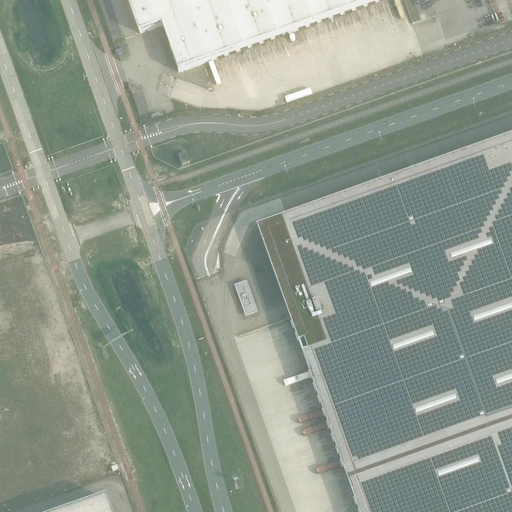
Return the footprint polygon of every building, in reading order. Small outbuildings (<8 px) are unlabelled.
[(383,0),(127,0),(140,34),(163,26),(171,48),(179,73),(383,0)] [(511,511),(511,137),(258,228),(359,511),(511,511)] [(181,166),(189,163),(186,153),(178,156),(181,166)] [(247,282),(235,286),(246,318),(258,314),(247,282)] [(108,511),(104,499),(64,511),(108,511)]
